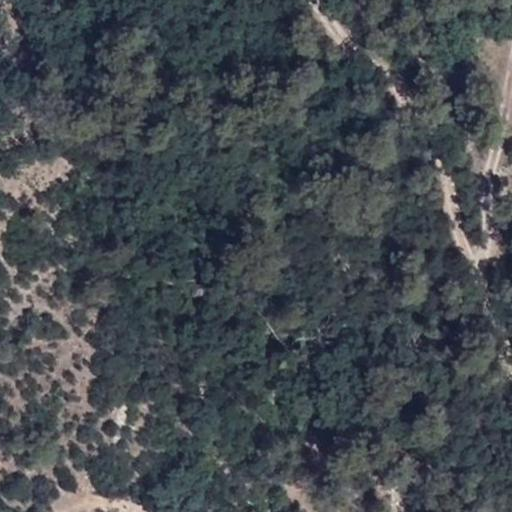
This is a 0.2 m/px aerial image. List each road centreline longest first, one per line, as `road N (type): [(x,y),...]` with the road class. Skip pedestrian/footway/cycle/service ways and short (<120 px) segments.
road 1 (track): [(304,0),(414,104),(474,240),(511,372)]
road 2 (track): [(474,240),(511,68)]
